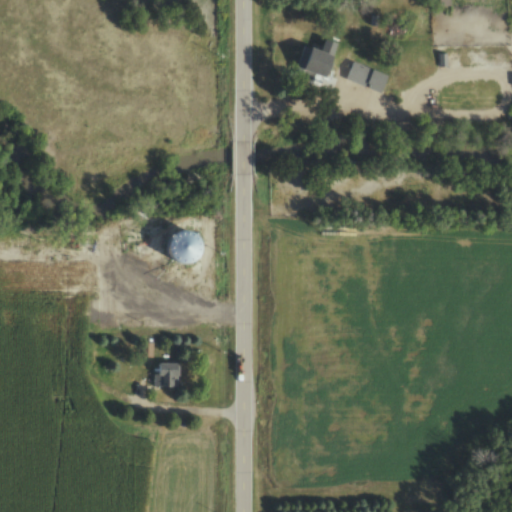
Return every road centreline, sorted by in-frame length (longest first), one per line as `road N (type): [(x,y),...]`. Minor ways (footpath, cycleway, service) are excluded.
road 1 (tertiary): [(244,511),(243,174)]
road 2 (tertiary): [(243,141),(241,0)]
